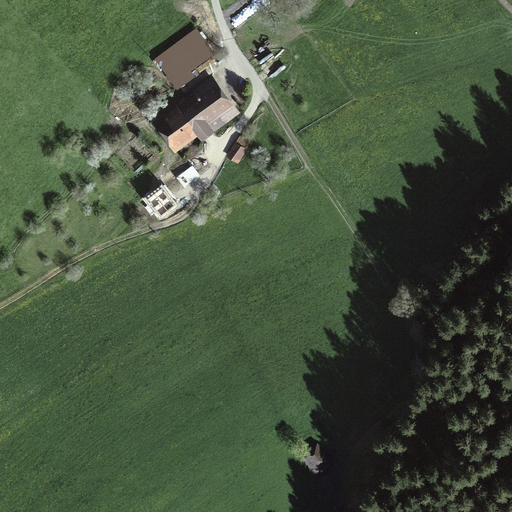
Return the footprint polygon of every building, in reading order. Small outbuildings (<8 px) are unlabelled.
[(157,57),(175,81),(211,54),(193,30),(157,57)] [(237,112),(209,76),(185,94),(190,102),(162,123),(176,142),(195,128),(202,138),(237,112)] [(228,155),(238,161),(250,142),(240,136),(228,155)] [(181,183),(187,191),(198,182),(195,179),(199,175),(196,171),(181,183)] [(162,187),(148,197),(161,214),(174,203),(162,187)] [(317,471),(329,460),(320,448),(307,460),(317,471)]
